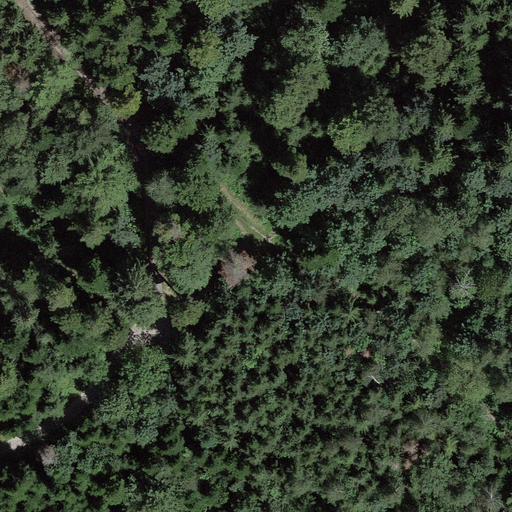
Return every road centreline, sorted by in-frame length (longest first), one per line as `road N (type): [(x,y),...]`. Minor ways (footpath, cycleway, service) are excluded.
road 1 (track): [(131,129),(156,315),(204,511)]
road 2 (track): [(266,241),(134,333),(75,407),(0,449)]
road 3 (track): [(266,241),(215,186),(131,129)]
road 4 (track): [(131,129),(19,0)]
